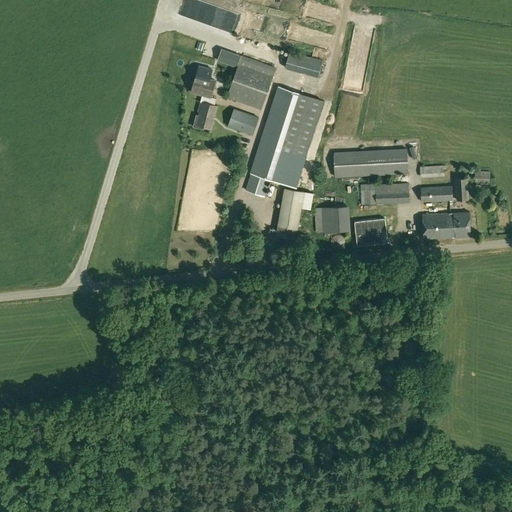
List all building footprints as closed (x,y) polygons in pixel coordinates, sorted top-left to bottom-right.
[(292,32),(291,38),(303,40),(304,34),(292,32)] [(323,60),(289,51),(285,68),(318,77),(323,60)] [(267,88),(269,89),(276,68),(242,55),(234,77),(227,96),(261,108),(267,88)] [(202,95),(201,101),(214,105),(216,98),(211,97),(215,80),(196,75),(191,92),(202,95)] [(301,164),(316,118),(321,100),(279,87),(253,168),(246,190),(265,197),(272,174),(286,179),(292,160),(301,164)] [(217,106),(214,105),(201,101),(198,111),(200,112),(197,124),(211,128),(217,106)] [(253,135),(259,118),(234,109),(228,126),(253,135)] [(408,173),(407,149),(334,153),(335,177),(408,173)] [(444,165),(420,167),(421,178),(445,176),(444,165)] [(490,172),(476,171),(475,182),(490,182),(490,172)] [(469,199),(467,178),(455,178),(457,200),(469,199)] [(376,184),(361,185),(362,199),(358,199),(359,205),(376,204),(376,205),(409,203),(409,183),(376,184)] [(453,200),(452,186),(421,188),(422,201),(453,200)] [(284,188),(276,235),(296,238),(301,208),(311,209),(312,192),(304,191),(284,188)] [(348,208),(319,214),(324,237),(353,231),(348,208)] [(422,215),(424,239),(470,236),(470,212),(422,215)]
